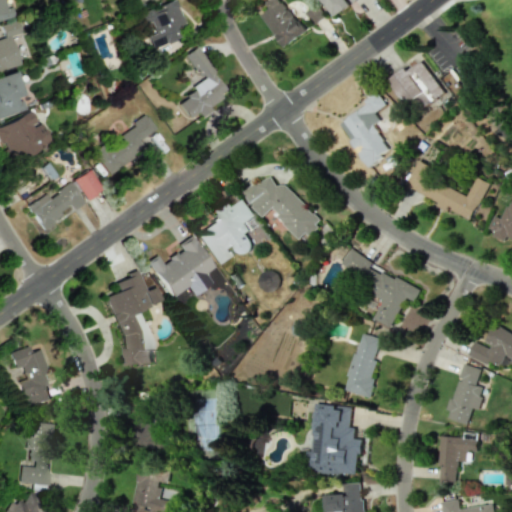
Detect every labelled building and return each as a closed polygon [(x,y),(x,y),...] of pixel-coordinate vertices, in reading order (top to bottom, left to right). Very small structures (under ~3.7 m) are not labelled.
[(183,24),(173,0),(172,0),(137,14),(142,25),(148,22),(152,32),(144,36),(149,49),(177,38),(173,28),(183,24)] [(282,47),(304,33),(281,0),(277,0),(259,12),(282,47)] [(183,54),(202,82),(174,100),(186,119),(196,112),(197,113),(226,94),(195,47),(183,54)] [(444,91),(418,59),(389,83),(406,104),(414,98),(422,108),(444,91)] [(20,96),(12,71),(0,74),(0,116),(22,109),(18,97),(20,96)] [(339,123),(357,151),(367,166),(390,151),(374,125),(380,120),(375,112),(386,105),(378,92),(364,100),(367,105),(339,123)] [(49,144),(39,123),(34,125),(28,112),(0,124),(0,143),(0,144),(8,162),(49,144)] [(106,173),(142,149),(137,140),(153,129),(144,116),(91,151),(106,173)] [(468,195),(432,180),(437,168),(418,160),(406,188),(450,207),(449,209),(473,220),(489,182),(476,177),(468,195)] [(100,191),(87,169),(71,178),(83,200),(100,191)] [(283,183),(276,187),(271,177),(250,187),(244,192),(249,203),(262,216),(265,214),(272,208),(276,211),(281,222),(297,239),(310,232),(321,222),(283,183)] [(81,203),(69,183),(46,197),(45,194),(25,206),(35,223),(33,224),(40,236),(54,227),(51,221),(60,216),(57,211),(68,205),(71,210),(81,203)] [(193,231),(216,264),(227,257),(222,249),(230,244),(239,257),(253,248),(243,234),(248,230),(243,223),(254,216),(242,198),(193,231)] [(511,202),(510,202),(502,219),(494,216),(487,233),(506,240),(507,237),(511,239),(511,202)] [(168,297),(188,285),(186,281),(209,267),(190,235),(176,244),(180,250),(159,263),(154,255),(145,260),(168,297)] [(390,327),(405,297),(414,302),(420,288),(347,252),(338,271),(385,294),(373,319),(390,327)] [(280,277),(265,268),(255,286),(270,294),(280,277)] [(136,310),(159,301),(153,286),(142,290),(134,269),(125,273),(126,277),(114,282),(115,292),(103,296),(121,343),(122,353),(123,357),(124,366),(131,365),(134,364),(151,363),(150,345),(136,310)] [(468,355),(488,365),(491,360),(502,365),(506,357),(511,359),(511,333),(493,324),(484,344),(476,340),(468,355)] [(381,339),(361,333),(344,390),(370,397),(375,379),(370,377),(381,339)] [(51,400),(35,349),(27,352),(25,346),(6,352),(12,369),(18,367),(22,380),(16,383),(24,409),(51,400)] [(448,419),(468,424),(472,408),(478,410),(484,387),(476,385),(481,369),(462,363),(449,410),(450,411),(448,419)] [(151,435),(150,402),(135,402),(135,450),(165,449),(165,435),(151,435)] [(357,476),(360,439),(354,439),(355,428),(350,427),(352,407),(314,404),(312,436),(313,436),(312,451),(308,450),(307,472),(357,476)] [(47,486),(53,424),(25,421),(20,483),(47,486)] [(478,438),(440,437),(438,481),(457,481),(457,461),(467,461),(467,451),(477,451),(478,438)] [(170,511),(172,501),(160,499),(162,488),(158,487),(159,481),(168,483),(170,470),(139,465),(132,509),(148,511),(170,511)] [(362,511),(361,483),(342,484),(343,494),(325,495),(326,511),(362,511)] [(31,511),(38,497),(25,492),(19,504),(8,499),(2,511),(31,511)] [(493,511),(493,504),(459,509),(458,499),(441,502),(442,511),(493,511)]
